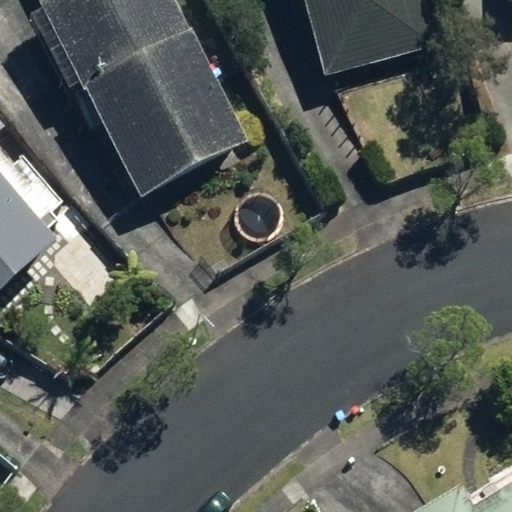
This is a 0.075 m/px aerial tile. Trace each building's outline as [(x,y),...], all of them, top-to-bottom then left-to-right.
[(27,0),(30,3),(10,14),(126,221),(234,161),(143,0),(27,0)] [(279,0),(312,97),(424,63),(403,0),(279,0)] [(511,0),(491,0),(492,25),(511,24),(511,0)] [(0,301),(41,262),(0,220),(0,301)] [(511,511),(511,497),(487,511),(511,511)]
